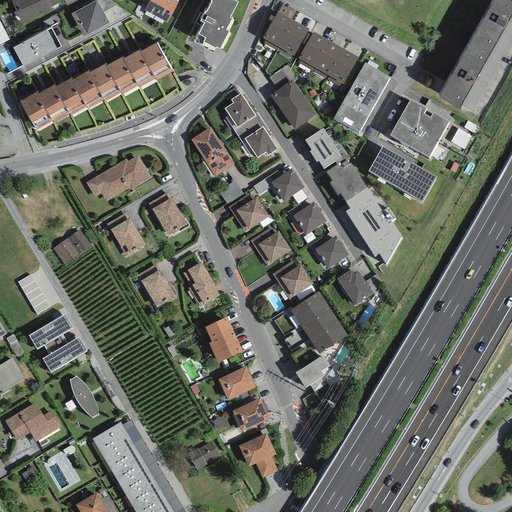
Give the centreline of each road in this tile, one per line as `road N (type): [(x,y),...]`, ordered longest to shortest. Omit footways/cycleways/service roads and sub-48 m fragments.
road 1 (residential): [(338,511),(164,130)]
road 2 (motorway): [(511,200),(326,511)]
road 3 (motorway): [(372,511),(511,278)]
road 4 (residential): [(164,130),(0,169)]
road 5 (residential): [(262,0),(231,67),(164,130)]
road 6 (motorway): [(418,511),(511,377)]
